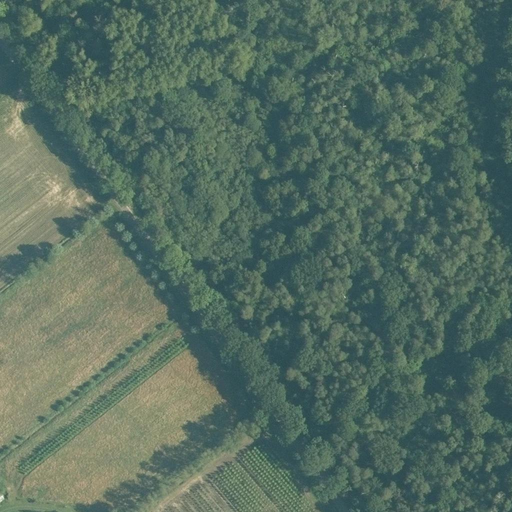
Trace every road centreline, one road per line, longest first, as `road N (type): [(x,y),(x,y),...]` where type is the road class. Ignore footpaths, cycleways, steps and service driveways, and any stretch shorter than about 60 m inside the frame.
road 1 (unclassified): [(345,511),(0,36)]
road 2 (unknown): [(142,511),(276,411)]
